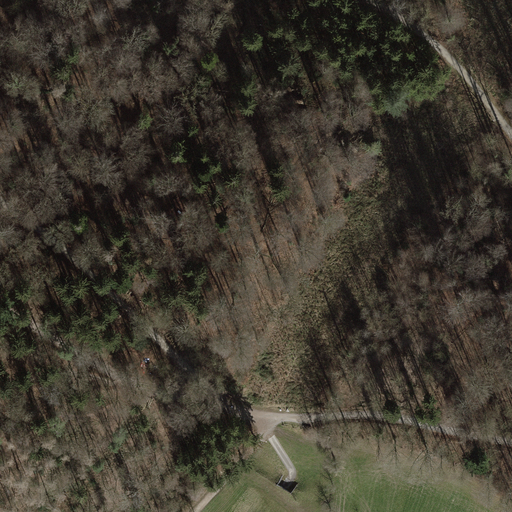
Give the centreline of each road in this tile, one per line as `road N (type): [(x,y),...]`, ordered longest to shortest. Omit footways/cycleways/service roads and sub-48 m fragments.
road 1 (track): [(0,199),(92,274),(224,408)]
road 2 (track): [(224,408),(277,418),(390,415),(511,441)]
road 3 (track): [(0,304),(121,377),(224,408)]
road 4 (track): [(374,0),(440,44),(511,131)]
road 5 (track): [(200,511),(277,418)]
